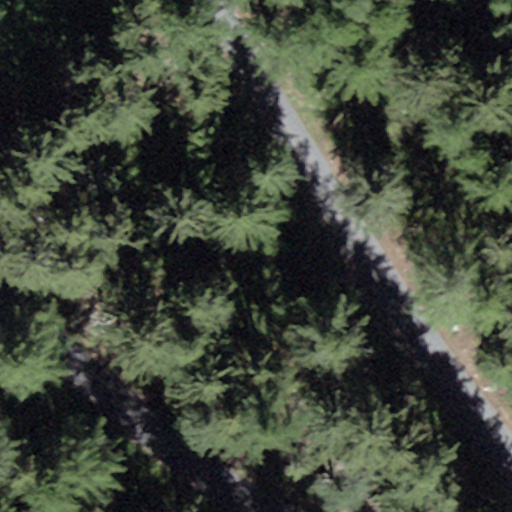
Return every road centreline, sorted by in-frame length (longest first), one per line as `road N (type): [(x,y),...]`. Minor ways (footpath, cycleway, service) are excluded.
road 1 (unclassified): [(224,0),(400,312),(511,454)]
road 2 (unclassified): [(281,511),(197,462),(91,370),(0,275)]
